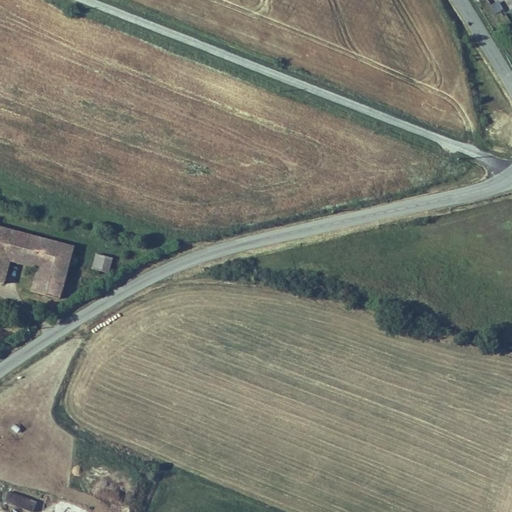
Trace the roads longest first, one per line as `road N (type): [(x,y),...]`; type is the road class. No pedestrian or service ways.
road 1 (tertiary): [(511,177),(194,259),(0,370)]
road 2 (unclassified): [(511,166),(88,0)]
road 3 (track): [(159,275),(272,284),(511,346)]
